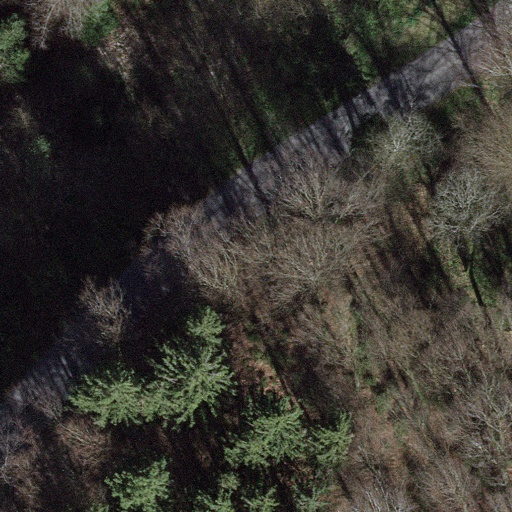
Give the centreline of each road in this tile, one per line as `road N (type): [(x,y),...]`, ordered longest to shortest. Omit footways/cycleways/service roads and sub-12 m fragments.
road 1 (unclassified): [(506,0),(156,263),(0,430)]
road 2 (track): [(448,0),(293,155)]
